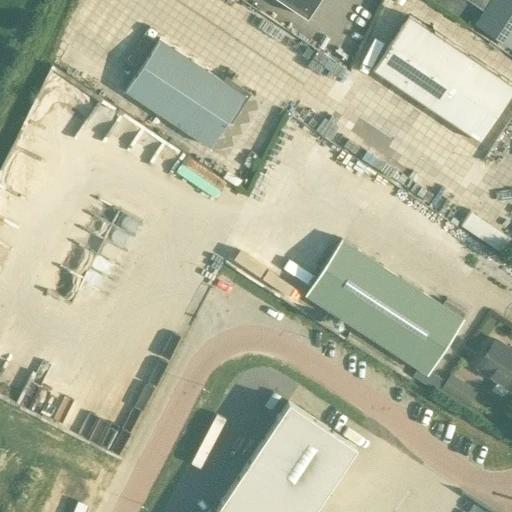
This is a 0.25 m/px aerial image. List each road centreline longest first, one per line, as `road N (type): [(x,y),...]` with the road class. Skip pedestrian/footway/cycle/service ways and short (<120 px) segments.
road 1 (unclassified): [(127,511),(202,366),(240,342),(263,341),(484,491),(511,501)]
road 2 (unknown): [(188,198),(120,164),(81,185),(64,220),(34,290),(40,319),(67,335),(106,330),(140,295),(167,246)]
road 3 (unknown): [(511,309),(344,203),(241,220),(188,198)]
